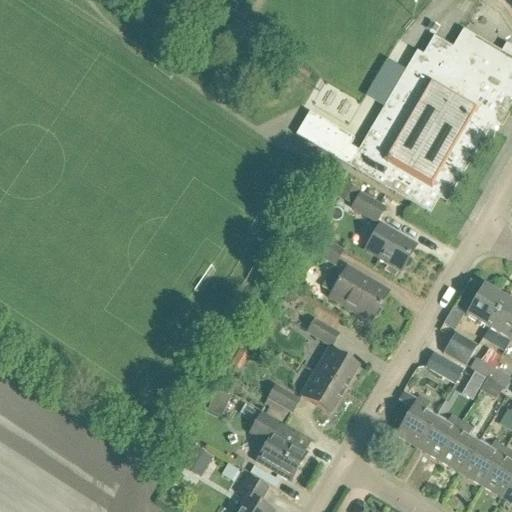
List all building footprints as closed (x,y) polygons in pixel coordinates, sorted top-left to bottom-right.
[(438,30),(432,26),(428,32),(435,36),(438,30)] [(500,56),(462,33),(452,51),(433,40),(422,59),(416,55),(358,153),(351,148),(355,141),(310,115),(296,138),(348,170),(429,217),(438,202),(445,206),(488,133),(493,137),(501,124),(511,104),(511,62),(511,61),(511,51),(505,47),(500,56)] [(349,208),(358,194),(345,186),(336,200),(349,208)] [(376,227),(385,210),(360,196),(350,213),(376,227)] [(400,275),(415,250),(379,229),(365,254),(400,275)] [(336,269),(345,255),(321,240),(312,255),(336,269)] [(370,326),(388,295),(347,271),(328,302),(370,326)] [(487,332),(504,302),(482,289),(465,319),(487,332)] [(509,345),(511,339),(511,306),(504,302),(487,332),(509,345)] [(332,352),(339,339),(312,323),(304,336),(332,352)] [(466,369),(477,348),(455,336),(454,337),(443,356),(466,369)] [(239,371),(247,356),(239,351),(230,366),(239,371)] [(314,377),(344,394),(358,371),(328,353),(314,377)] [(486,383),(493,372),(475,362),(469,373),(486,383)] [(454,386),(459,375),(449,370),(443,381),(454,386)] [(493,372),(486,383),(505,394),(511,383),(493,372)] [(480,380),(469,374),(466,381),(476,387),(480,380)] [(330,418),(344,394),(314,377),(300,400),(330,418)] [(233,383),(227,393),(237,399),(243,389),(233,383)] [(495,403),(501,393),(485,383),(479,394),(495,403)] [(291,419),(298,408),(272,392),(265,403),(291,419)] [(416,452),(434,422),(424,416),(429,406),(418,400),(394,439),(416,452)] [(211,405),(205,416),(207,417),(220,423),(225,412),(213,406),(211,405)] [(511,438),(511,418),(509,417),(507,415),(498,430),(511,438)] [(290,485),(306,458),(273,438),(279,428),(261,417),(249,436),(266,446),(255,465),(290,485)] [(438,465),(461,425),(451,419),(445,428),(434,422),(416,452),(438,465)] [(460,478),(477,448),(467,441),(472,432),(461,425),(438,465),(460,478)] [(481,491),(505,451),(494,445),(488,454),(477,448),(460,478),(481,491)] [(193,449),(184,465),(203,476),(212,461),(193,449)] [(503,504),(511,488),(511,467),(510,467),(511,463),(511,455),(505,451),(481,491),(503,504)] [(233,468),(240,473),(243,467),(236,462),(233,468)] [(237,475),(226,470),(221,480),(231,486),(237,475)] [(253,470),(248,477),(274,493),(278,485),(253,470)] [(266,511),(258,507),(267,493),(245,480),(236,495),(244,500),(236,511),(266,511)] [(511,488),(503,504),(511,508),(511,488)]
